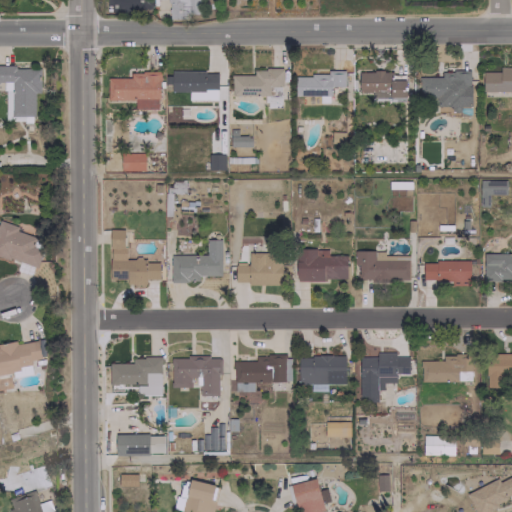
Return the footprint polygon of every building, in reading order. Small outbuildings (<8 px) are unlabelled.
[(167,0),(168,18),(197,16),(196,0),(167,0)] [(39,67),(0,66),(0,81),(4,82),(4,114),(33,115),(34,92),(38,92),(39,67)] [(511,89),(511,66),(498,67),(498,71),(481,71),(482,91),(511,89)] [(253,74),(230,75),(231,96),(281,95),(280,68),(252,68),(253,74)] [(343,86),(343,70),(326,69),(326,75),(294,75),(294,95),(330,95),(330,86),(343,86)] [(216,99),(216,71),(171,70),(170,91),(188,91),(188,98),(216,99)] [(469,106),(469,70),(440,70),(440,77),(418,77),(418,106),(459,106),(469,106)] [(158,71),(129,71),(129,77),(106,77),(106,99),(133,100),(133,108),(158,109),(158,71)] [(357,72),(357,92),(371,92),(371,96),(404,96),(404,72),(357,72)] [(250,136),(236,135),(236,129),(229,129),(229,145),(250,146),(250,136)] [(144,153),(120,152),(120,170),(143,170),(144,153)] [(223,153),(208,154),(208,170),(224,169),(223,153)] [(505,194),(505,180),(479,179),(478,206),(488,207),(488,194),(505,194)] [(0,255),(35,268),(41,249),(32,246),(36,235),(0,222),(0,255)] [(123,248),(123,229),(109,229),(109,247),(123,248)] [(169,255),(170,282),(197,281),(197,275),(220,275),(219,239),(205,239),(205,254),(169,255)] [(345,254),(326,255),(326,248),(295,248),(295,280),(345,279),(345,254)] [(407,280),(408,255),(384,255),(384,251),(354,250),(354,278),(407,280)] [(234,284),(280,283),(280,262),(270,263),(270,252),(247,253),(247,264),(234,264),(234,284)] [(511,252),(482,253),(482,280),(511,279),(511,273),(511,272),(511,252)] [(108,259),(108,279),(126,280),(126,284),(145,284),(145,279),(157,279),(158,260),(108,259)] [(468,260),(421,261),(422,280),(468,280),(468,260)] [(40,358),(37,339),(0,344),(0,374),(29,370),(27,360),(40,358)] [(358,356),(358,401),(376,401),(376,382),(395,382),(395,373),(408,373),(407,357),(394,357),(394,352),(373,352),(373,356),(358,356)] [(419,381),(470,380),(469,354),(441,354),(441,360),(419,360),(419,381)] [(511,354),(485,355),(485,387),(503,386),(503,375),(511,374),(511,354)] [(232,381),(289,381),(289,355),(254,355),(254,360),(232,360),(232,381)] [(343,356),(297,355),(296,383),(327,384),(327,375),(343,376),(343,356)] [(160,357),(131,357),(131,363),(108,362),(107,384),(136,384),(136,395),(159,395),(160,357)] [(218,395),(218,357),(169,357),(170,387),(189,387),(189,377),(198,377),(198,395),(218,395)] [(252,391),(252,382),(234,382),(233,390),(252,391)] [(324,436),(348,435),(348,421),(323,422),(324,436)] [(147,433),(114,434),(114,455),(147,454),(147,433)] [(452,455),(452,436),(422,435),(422,454),(452,455)] [(385,490),(385,469),(375,468),(375,490),(385,490)] [(136,473),(118,473),(117,485),(135,485),(136,473)] [(478,511),(511,496),(511,474),(497,481),(496,478),(465,493),(474,511),(478,511)] [(312,511),(322,510),(315,478),(290,483),(295,511),(312,511)] [(187,511),(211,511),(216,485),(187,479),(181,511),(187,511)] [(50,511),(47,500),(37,503),(33,490),(6,498),(9,511),(50,511)]
